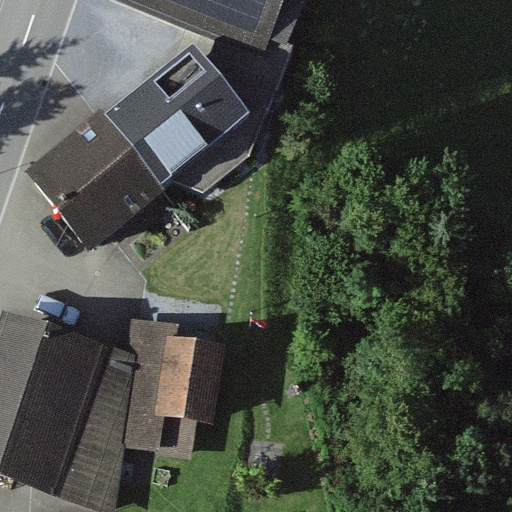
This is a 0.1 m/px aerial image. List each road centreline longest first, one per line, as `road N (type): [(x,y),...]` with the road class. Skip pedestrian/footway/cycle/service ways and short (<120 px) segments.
road 1 (trunk): [(45,0),(0,136)]
road 2 (secondary): [(41,0),(0,121)]
